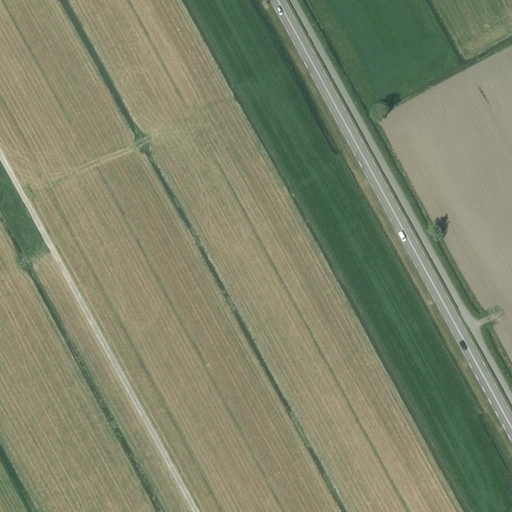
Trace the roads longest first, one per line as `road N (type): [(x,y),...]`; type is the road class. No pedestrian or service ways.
road 1 (primary): [(511,429),(277,0)]
road 2 (unclassified): [(511,399),(292,0)]
road 3 (track): [(195,511),(0,156)]
